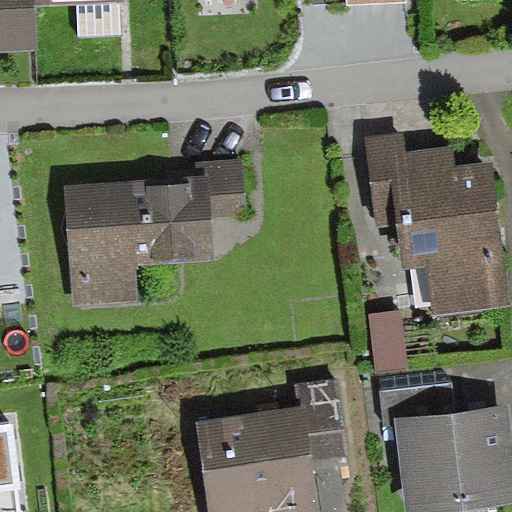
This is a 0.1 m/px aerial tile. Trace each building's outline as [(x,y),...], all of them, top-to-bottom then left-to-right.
[(0,0),(0,50),(39,47),(37,8),(37,0),(0,0)] [(419,323),(494,313),(475,173),(440,178),(437,157),(390,163),(387,140),(349,145),(362,238),(385,235),(391,276),(413,273),(419,323)] [(214,221),(246,219),(244,165),(196,167),(197,188),(212,187),(214,221)] [(132,266),(216,262),(214,221),(212,187),(197,188),(66,195),(72,307),(134,304),(132,266)] [(373,371),(405,367),(399,316),(367,320),(373,371)] [(292,457),(327,452),(318,383),(275,389),(278,412),(285,410),(292,457)] [(403,511),(470,511),(511,507),(511,493),(502,412),(450,419),(447,393),(373,402),(377,434),(394,432),(403,511)] [(194,511),(299,511),(292,457),(285,410),(278,412),(182,424),(194,511)] [(0,511),(15,511),(3,432),(0,432),(0,511)]
